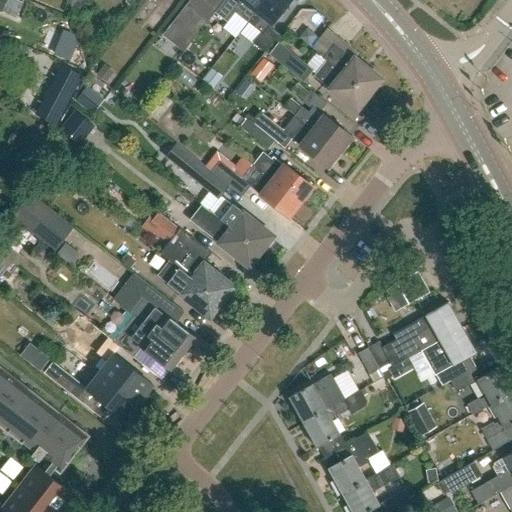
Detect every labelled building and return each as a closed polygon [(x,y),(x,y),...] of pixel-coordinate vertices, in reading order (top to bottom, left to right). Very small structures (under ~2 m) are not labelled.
[(15,18),(21,3),(15,0),(0,0),(0,12),(1,14),(2,12),(15,18)] [(68,0),(73,17),(87,0),(68,0)] [(188,0),(189,1),(162,36),(184,52),(214,13),(223,1),(221,0),(188,0)] [(223,0),(223,1),(214,13),(227,23),(228,21),(235,12),(247,22),(248,20),(264,0),(241,0),(238,5),(232,0),(223,0)] [(264,0),(248,20),(262,31),(260,33),(252,43),(265,53),(279,35),(271,28),(267,26),(270,22),(271,21),(272,22),(289,0),(264,0)] [(0,14),(0,32),(13,36),(18,19),(0,14)] [(304,82),(314,70),(279,42),(270,54),(304,82)] [(334,44),(323,58),(326,60),(334,66),(368,94),(380,78),(354,57),(353,58),(345,52),(334,44)] [(326,60),(315,74),(331,86),(330,88),(356,109),(368,94),(334,66),(326,60)] [(80,75),(62,66),(36,115),(55,125),(80,75)] [(202,80),(212,88),(218,79),(209,71),(202,80)] [(99,98),(87,88),(76,101),(88,111),(99,98)] [(301,102),(311,109),(313,107),(318,112),(325,104),(309,92),(301,102)] [(302,122),(339,151),(351,135),(324,114),(323,116),(318,112),(313,107),(311,109),(309,112),(291,98),(284,106),(295,114),(294,116),(302,122)] [(84,144),(98,124),(80,111),(66,131),(84,144)] [(339,151),(302,122),(294,116),(283,131),(260,113),(253,122),(276,140),(283,146),(291,136),(301,144),(300,145),(327,166),(339,151)] [(269,149),(276,140),(253,122),(247,118),(240,126),(269,149)] [(102,147),(110,136),(98,127),(89,138),(102,147)] [(201,185),(212,171),(177,143),(166,157),(201,185)] [(262,170),(301,200),(312,185),(285,163),(284,165),(273,156),(272,158),(263,151),(254,163),(262,170)] [(220,161),(212,171),(243,196),(251,186),(220,161)] [(27,186),(35,170),(20,162),(12,178),(27,186)] [(262,170),(254,163),(253,163),(242,177),(261,192),(260,194),(288,216),(301,200),(262,170)] [(56,250),(75,226),(31,192),(12,216),(56,250)] [(222,220),(261,251),(274,235),(243,211),(243,212),(234,205),(234,206),(221,196),(210,210),(222,220)] [(261,251),(222,220),(210,210),(205,206),(193,221),(219,242),(249,266),(261,251)] [(0,252),(13,262),(12,262),(18,266),(24,257),(18,253),(33,234),(14,219),(0,236),(0,252)] [(234,286),(204,262),(212,252),(180,227),(160,252),(174,263),(183,270),(183,271),(222,301),(234,286)] [(0,278),(12,262),(13,262),(0,252),(0,278)] [(222,301),(183,271),(183,270),(174,263),(163,276),(173,284),(171,285),(180,292),(179,293),(210,317),(222,301)] [(404,294),(424,282),(419,271),(398,284),(402,291),(404,294)] [(424,282),(404,294),(410,305),(430,292),(424,282)] [(391,297),(402,291),(398,284),(387,289),(391,297)] [(130,311),(182,352),(194,336),(163,312),(163,313),(142,296),(130,311)] [(393,366),(421,350),(463,327),(449,302),(425,315),(411,323),(417,334),(400,343),(397,338),(382,347),(391,363),(393,366)] [(169,367),(182,352),(130,311),(130,312),(134,315),(114,340),(92,322),(91,323),(133,356),(142,345),(169,367)] [(133,356),(91,323),(79,339),(107,361),(100,371),(113,381),(138,401),(152,383),(127,363),(126,364),(113,353),(119,346),(133,356)] [(450,380),(474,367),(469,357),(477,352),(463,327),(421,350),(435,375),(444,370),(450,380)] [(368,347),(381,369),(391,363),(382,347),(379,341),(368,347)] [(370,374),(381,369),(368,347),(358,353),(370,374)] [(50,359),(42,353),(33,364),(41,370),(50,359)] [(71,394),(80,382),(54,361),(44,372),(71,394)] [(491,404),(511,392),(511,385),(501,366),(480,377),(474,367),(450,380),(456,392),(477,379),(487,396),(481,399),(480,397),(467,405),(473,414),(491,404)] [(53,511),(70,492),(49,476),(55,468),(60,472),(62,469),(63,469),(74,455),(74,456),(75,455),(74,454),(85,440),(87,437),(0,369),(0,424),(34,451),(31,455),(34,457),(33,457),(36,459),(39,461),(42,457),(50,464),(44,472),(37,466),(5,507),(0,503),(0,511),(53,511)] [(138,401),(113,381),(100,371),(86,388),(125,418),(138,401)] [(327,408),(344,399),(336,384),(331,374),(313,384),(312,383),(289,397),(303,422),(327,408)] [(325,456),(346,444),(331,416),(337,413),(338,415),(349,409),(351,413),(366,406),(368,401),(361,389),(344,399),(327,408),(303,422),(317,447),(319,446),(325,456)] [(511,392),(491,404),(500,421),(495,424),(494,422),(481,429),(487,439),(486,439),(492,450),(511,439),(511,426),(511,425),(511,392)] [(342,493),(366,479),(359,467),(370,460),(368,457),(379,451),(368,431),(346,444),(325,456),(330,466),(328,467),(342,493)] [(493,496),(501,492),(511,485),(511,452),(494,463),(492,467),(497,476),(486,482),(493,496)] [(449,493),(480,475),(472,462),(442,480),(445,486),(449,493)] [(389,511),(392,511),(411,502),(405,490),(379,504),(370,488),(376,484),(377,486),(389,479),(384,469),(366,479),(342,493),(352,511),(388,511),(389,511)] [(511,485),(501,492),(509,507),(511,511),(511,485)] [(389,511),(388,511),(416,511),(411,502),(392,511),(389,511)]
